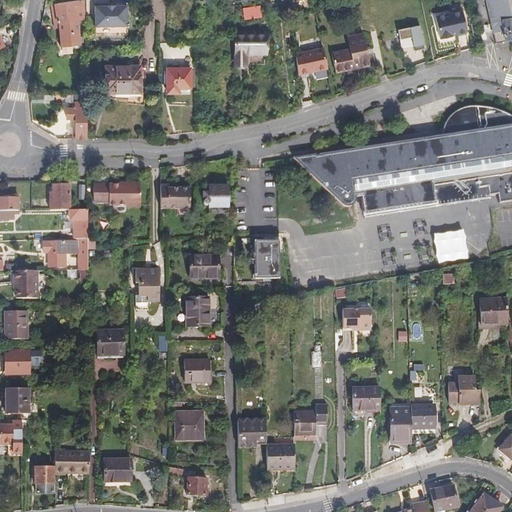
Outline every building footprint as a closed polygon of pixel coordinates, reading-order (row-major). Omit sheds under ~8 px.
[(511,0),(482,0),(490,44),(511,40),(511,0)] [(78,1),(49,6),(52,26),(57,25),(58,30),(60,45),(80,42),(76,22),(82,22),(78,1)] [(123,27),(123,7),(90,7),(90,28),(123,27)] [(256,18),(254,8),(240,11),(241,21),(256,18)] [(446,35),(462,31),(457,10),(431,16),(436,38),(446,36),(446,35)] [(421,25),(398,29),(402,50),(414,48),(415,51),(426,49),(421,25)] [(232,35),(231,67),(244,67),(244,54),(261,54),(261,35),(232,35)] [(360,56),(363,55),(359,35),(343,38),(346,51),(359,48),(360,56)] [(325,68),(321,47),(293,53),(296,78),(308,75),(307,72),(325,68)] [(346,66),(347,71),(366,67),(363,55),(360,56),(359,48),(346,51),(327,55),(330,69),(346,66)] [(332,74),(347,71),(346,66),(330,69),(332,74)] [(136,94),(136,74),(136,68),(103,68),(103,89),(103,94),(136,94)] [(187,89),(187,70),(164,70),(164,89),(187,89)] [(141,74),(136,74),(136,94),(103,94),(103,89),(100,89),(100,100),(115,99),(115,107),(142,107),(141,74)] [(82,105),(82,96),(71,97),(71,105),(82,105)] [(70,141),(82,141),(82,105),(71,105),(70,105),(70,111),(65,111),(62,111),(62,121),(70,121),(70,137),(70,141)] [(477,179),(478,188),(487,187),(489,195),(497,195),(499,203),(511,200),(511,115),(495,109),(479,106),(467,107),(459,109),(451,113),(445,121),(441,135),(293,157),(344,206),(350,206),(355,202),(357,197),(356,191),(360,190),(363,210),(436,199),(434,185),(477,179)] [(487,187),(478,188),(477,179),(434,185),(436,199),(363,210),(364,217),(490,199),(489,195),(487,187)] [(119,208),(137,208),(137,185),(122,185),(122,186),(106,187),(106,190),(91,190),(91,203),(106,203),(106,206),(119,206),(119,208)] [(202,205),(203,220),(225,220),(225,185),(215,185),(215,189),(203,189),(203,193),(200,193),(200,198),(202,198),(202,200),(197,200),(196,203),(199,205),(202,205)] [(46,212),(66,212),(66,203),(70,203),(70,197),(66,197),(66,186),(49,187),(49,196),(49,205),(46,205),(46,212)] [(158,188),(157,209),(186,209),(186,191),(167,191),(167,188),(158,188)] [(0,201),(0,213),(13,213),(13,199),(7,199),(7,201),(0,201)] [(13,213),(0,213),(0,222),(11,222),(11,217),(16,217),(16,213),(13,213)] [(72,240),(83,240),(83,213),(64,213),(64,221),(69,221),(69,230),(71,230),(72,240)] [(83,272),(83,243),(60,244),(59,245),(41,245),(41,255),(46,255),(45,269),(60,269),(59,256),(74,255),(74,266),(76,266),(76,273),(83,272)] [(250,243),(250,257),(250,260),(250,284),(257,284),(257,282),(275,281),(275,243),(250,243)] [(216,279),(215,258),(188,260),(189,281),(216,279)] [(455,282),(454,270),(444,270),(444,282),(455,282)] [(132,292),(132,296),(141,296),(141,307),(146,307),(146,303),(155,303),(155,272),(132,272),(132,285),(135,285),(135,292),(132,292)] [(33,300),(33,273),(8,273),(8,284),(11,284),(11,291),(11,300),(33,300)] [(334,300),(342,298),(341,291),(332,293),(334,300)] [(132,296),(132,307),(141,307),(141,296),(132,296)] [(205,329),(204,301),(182,301),(183,330),(205,329)] [(480,328),(507,327),(506,301),(478,302),(480,328)] [(339,331),(348,331),(355,330),(355,333),(366,333),(366,312),(338,313),(339,331)] [(24,341),(24,314),(1,314),(1,342),(24,341)] [(119,359),(119,334),(94,334),(94,359),(119,359)] [(318,371),(317,349),(311,349),(311,354),(309,355),(309,371),(318,371)] [(3,377),(24,377),(24,355),(8,355),(8,359),(0,359),(0,368),(3,368),(3,377)] [(181,386),(206,385),(206,363),(180,364),(181,386)] [(462,409),(476,409),(476,394),(472,394),(472,381),(460,380),(455,384),(455,387),(445,387),(445,407),(455,407),(462,406),(462,409)] [(348,413),(375,412),(375,391),(348,391),(348,413)] [(1,423),(16,423),(23,423),(23,393),(0,393),(1,423)] [(311,427),(322,427),(322,407),(311,408),(311,414),(290,415),(290,438),(312,438),(311,427)] [(406,409),(406,411),(406,433),(429,432),(429,409),(406,409)] [(386,447),(406,447),(406,433),(406,411),(385,411),(386,447)] [(199,414),(170,416),(172,443),(200,442),(199,414)] [(262,442),(261,420),(233,420),(234,451),(251,450),(251,442),(262,442)] [(6,457),(16,457),(16,423),(1,423),(0,422),(0,447),(6,447),(6,457)] [(511,467),(511,466),(511,444),(506,439),(495,453),(511,467)] [(251,450),(262,450),(262,442),(251,442),(251,450)] [(263,474),(291,474),(291,449),(262,450),(263,474)] [(62,475),(86,475),(86,452),(51,452),(51,477),(62,477),(62,475)] [(126,485),(126,463),(100,464),(100,485),(126,485)] [(180,472),(180,466),(166,465),(165,475),(182,476),(182,472),(180,472)] [(49,496),(49,471),(30,471),(30,487),(32,487),(32,496),(49,496)] [(201,497),(202,481),(183,480),(183,496),(201,497)] [(431,511),(432,511),(454,507),(450,487),(427,492),(431,511)] [(495,511),(499,508),(479,495),(468,511),(495,511)]
